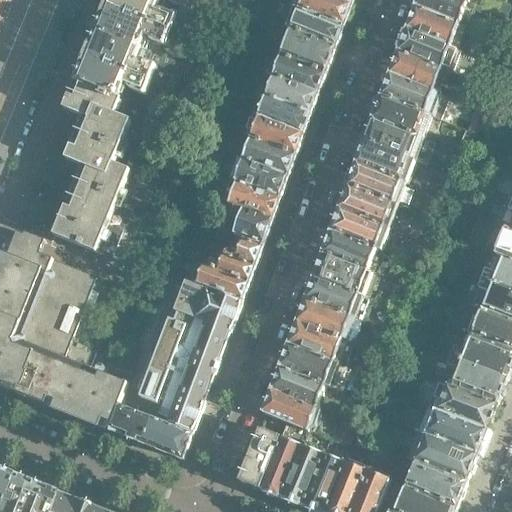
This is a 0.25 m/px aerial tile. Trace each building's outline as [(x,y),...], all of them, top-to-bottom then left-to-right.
[(151,11),(155,0),(109,0),(107,6),(168,31),(175,15),(164,10),(158,13),(151,11)] [(164,0),(233,28),(244,0),(164,0)] [(345,32),(352,11),(323,0),(301,0),(296,14),(345,32)] [(323,0),(352,11),(356,0),(323,0)] [(460,24),(469,2),(463,0),(420,0),(417,8),(460,24)] [(500,14),(504,2),(499,0),(478,0),(477,5),(500,14)] [(511,18),(511,4),(504,2),(500,14),(511,18)] [(168,31),(107,6),(97,30),(136,47),(142,33),(148,36),(151,42),(162,47),(168,31)] [(452,47),(460,24),(417,8),(409,31),(452,47)] [(337,53),(345,32),(296,14),(288,35),(337,53)] [(131,60),(136,47),(97,30),(86,55),(148,81),(154,65),(144,60),(137,63),(131,60)] [(409,31),(400,53),(443,70),(453,73),(461,51),(452,47),(409,31)] [(329,74),(337,53),(288,35),(280,56),(329,74)] [(435,92),(443,70),(400,53),(392,76),(435,92)] [(148,81),(86,55),(76,80),(116,97),(121,83),(128,86),(131,92),(141,97),(148,81)] [(321,95),(329,74),(280,56),(272,77),(321,95)] [(426,114),(435,92),(392,76),(383,98),(426,114)] [(313,116),(321,95),(272,77),(264,98),(313,116)] [(116,97),(76,80),(75,81),(76,81),(64,110),(84,118),(77,134),(121,151),(132,125),(116,118),(123,100),(116,97)] [(495,113),(503,91),(496,88),(487,110),(495,113)] [(305,137),(313,116),(264,98),(256,119),(305,137)] [(418,137),(426,114),(383,98),(375,121),(418,137)] [(486,135),(495,113),(487,110),(478,132),(486,135)] [(297,158),(305,137),(256,119),(248,140),(297,158)] [(410,159),(418,137),(375,121),(366,143),(410,159)] [(469,157),(470,155),(478,134),(465,129),(456,152),(469,157)] [(477,158),(486,135),(478,132),(478,134),(470,155),(477,158)] [(114,167),(121,151),(77,134),(67,161),(83,167),(77,181),(120,198),(130,174),(114,167)] [(289,180),(297,158),(248,140),(240,161),(289,180)] [(401,182),(410,159),(366,143),(358,166),(401,182)] [(281,201),(289,180),(240,161),(233,182),(281,201)] [(393,204),(401,182),(358,166),(350,188),(393,204)] [(97,254),(120,198),(77,181),(70,199),(76,201),(72,210),(66,208),(54,237),(97,254)] [(274,222),(281,201),(233,182),(225,203),(234,207),(274,222)] [(384,227),(393,204),(350,188),(341,211),(384,227)] [(265,246),(274,222),(234,207),(231,215),(239,218),(237,224),(220,228),(222,235),(233,232),(234,235),(245,239),(265,246)] [(337,222),(333,233),(376,249),(380,251),(387,233),(415,244),(409,262),(421,267),(429,244),(389,228),(384,227),(341,211),(337,222)] [(511,261),(511,231),(506,229),(496,255),(505,258),(511,261)] [(367,272),(376,249),(333,233),(324,255),(367,272)] [(73,340),(82,319),(98,279),(41,256),(46,245),(47,243),(27,235),(26,237),(26,238),(19,235),(14,246),(8,243),(7,245),(8,246),(5,256),(3,255),(0,263),(0,387),(112,432),(122,406),(129,385),(137,366),(108,355),(106,360),(98,356),(100,351),(73,340)] [(258,265),(265,246),(245,239),(242,248),(236,246),(233,256),(258,265)] [(173,267),(172,245),(163,245),(164,267),(173,267)] [(258,265),(233,256),(225,253),(222,262),(213,259),(210,268),(251,284),(258,265)] [(359,294),(367,272),(324,255),(316,278),(359,294)] [(511,291),(511,261),(505,258),(499,274),(489,270),(485,281),(511,291)] [(251,284),(210,268),(207,267),(200,285),(244,302),(251,284)] [(316,278),(308,301),(351,317),(366,323),(374,300),(359,294),(316,278)] [(220,361),(231,333),(232,334),(233,331),(234,331),(240,316),(240,314),(239,314),(244,302),(200,285),(187,281),(176,311),(192,317),(190,322),(195,323),(187,344),(179,341),(177,345),(168,341),(162,357),(165,358),(154,387),(151,385),(143,407),(170,418),(168,424),(194,435),(195,432),(196,432),(205,407),(204,407),(206,404),(204,403),(215,375),(216,375),(217,373),(217,374),(221,363),(221,362),(220,361)] [(160,301),(166,286),(151,281),(146,295),(160,301)] [(511,320),(511,291),(485,281),(481,291),(491,295),(485,310),(511,320)] [(343,340),(351,317),(308,301),(299,324),(343,340)] [(511,350),(511,320),(485,310),(475,306),(473,312),(479,314),(476,320),(480,321),(475,336),(511,350)] [(334,362),(343,340),(299,324),(291,347),(334,362)] [(509,380),(511,373),(511,350),(475,336),(468,353),(459,349),(455,358),(509,380)] [(325,385),(334,362),(291,347),(282,370),(325,385)] [(499,406),(509,380),(455,358),(451,368),(461,372),(454,388),(499,406)] [(317,408),(325,385),(282,370),(274,393),(317,408)] [(489,432),(499,406),(454,388),(448,386),(447,389),(443,388),(439,399),(442,400),(438,411),(489,432)] [(273,393),(265,416),(267,417),(289,425),(296,428),(303,430),(308,432),(317,408),(273,393)] [(124,400),(122,406),(137,412),(139,406),(124,400)] [(145,446),(155,419),(137,412),(122,406),(112,432),(113,433),(121,436),(135,442),(135,441),(144,445),(143,445),(145,446)] [(479,458),(489,432),(438,411),(429,408),(419,434),(479,458)] [(185,459),(193,438),(194,435),(168,424),(155,419),(145,446),(147,446),(161,451),(160,452),(169,455),(182,460),(184,461),(185,461),(185,459)] [(262,492),(282,500),(283,500),(304,448),(297,445),(303,430),(296,428),(289,425),(283,439),(262,492)] [(262,491),(283,439),(261,430),(240,483),(262,491)] [(469,483),(479,458),(419,434),(408,460),(418,464),(469,483)] [(373,465),(380,448),(376,447),(369,464),(373,465)] [(305,509),(326,457),(304,448),(283,500),(283,501),(284,501),(305,509)] [(394,474),(401,457),(398,455),(391,473),(394,474)] [(328,511),(348,466),(326,457),(305,509),(313,511),(328,511)] [(458,509),(469,483),(418,464),(408,489),(458,509)] [(354,511),(369,474),(348,466),(328,511),(354,511)] [(382,505),(391,483),(369,474),(354,511),(379,511),(380,509),(382,505)] [(0,511),(10,511),(23,482),(8,476),(0,496),(0,511)] [(27,511),(37,488),(23,482),(10,511),(27,511)] [(44,511),(52,493),(37,488),(27,511),(44,511)] [(457,511),(458,509),(408,489),(398,511),(457,511)] [(98,511),(86,507),(86,506),(84,505),(84,506),(78,504),(78,503),(76,502),(75,503),(54,494),(52,493),(44,511),(98,511)]
